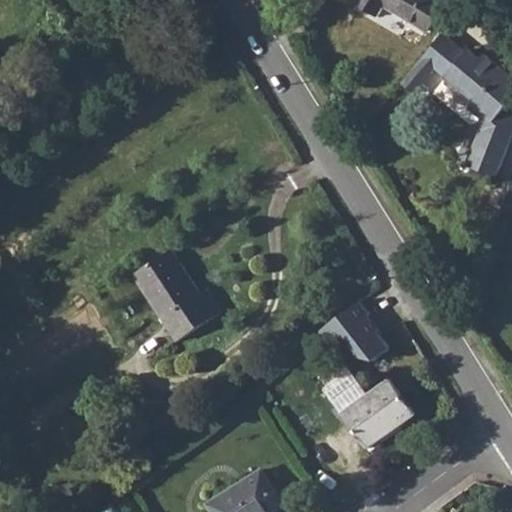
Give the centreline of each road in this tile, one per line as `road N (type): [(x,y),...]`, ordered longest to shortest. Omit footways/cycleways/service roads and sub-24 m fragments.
road 1 (secondary): [(230,0),(507,430)]
road 2 (unknown): [(137,362),(182,364),(230,351),(274,308),(286,285),(292,178),(325,148)]
road 3 (unknown): [(335,0),(335,13),(447,144),(453,166),(391,251)]
road 4 (residential): [(507,430),(395,511)]
